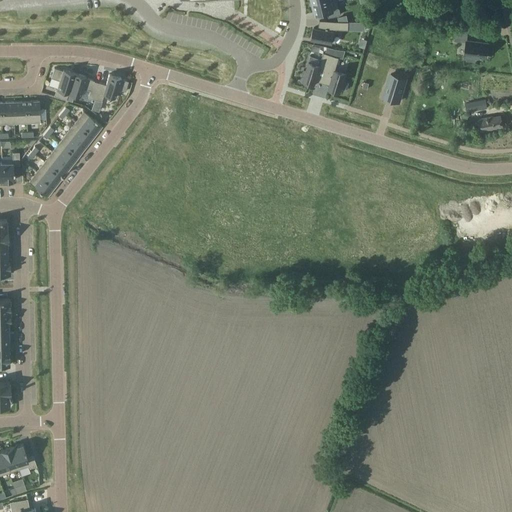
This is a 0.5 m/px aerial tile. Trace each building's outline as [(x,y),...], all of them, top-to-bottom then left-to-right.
[(336,0),(321,0),(311,2),(314,14),(327,11),(328,17),(341,14),(339,8),(338,8),(336,0)] [(463,17),(470,16),(467,0),(464,0),(459,1),(463,17)] [(314,27),(311,40),(331,43),(334,29),(348,30),(348,21),(319,20),(318,28),(314,27)] [(365,31),(365,22),(348,21),(348,30),(365,31)] [(454,26),(453,33),(467,34),(468,27),(454,26)] [(466,41),(464,55),(466,55),(466,60),(474,61),(475,56),(486,58),(488,44),(466,41)] [(304,69),(302,76),(304,76),(302,81),(314,84),(316,80),(322,82),(331,55),(323,52),(319,65),(308,61),(306,69),(304,69)] [(331,55),(322,82),(329,84),(328,89),(340,92),(341,88),(345,89),(348,81),(344,80),(346,73),(335,69),(339,57),(331,55)] [(54,67),(51,78),(59,80),(57,89),(56,88),(54,96),(66,99),(68,93),(74,72),(63,69),(62,70),(54,67)] [(68,93),(66,99),(70,101),(72,102),(74,95),(79,96),(82,87),(90,90),(88,97),(94,99),(99,82),(93,81),(94,80),(85,77),(86,76),(74,72),(68,93)] [(99,82),(94,99),(101,101),(103,94),(114,98),(117,89),(126,91),(129,81),(120,78),(121,77),(109,73),(105,84),(99,82)] [(390,75),(383,96),(398,101),(404,84),(397,81),(398,77),(390,75)] [(484,109),(487,108),(486,103),(485,99),(477,101),(478,110),(484,109)] [(26,100),(13,101),(14,123),(27,122),(26,100)] [(39,100),(26,100),(27,122),(40,122),(39,100)] [(13,101),(0,101),(1,123),(14,123),(13,101)] [(83,111),(75,121),(93,135),(100,125),(95,121),(96,120),(94,118),(93,119),(83,111)] [(490,118),(490,117),(478,119),(480,130),(502,126),(500,116),(490,118)] [(75,121),(67,131),(85,145),(93,135),(75,121)] [(67,131),(59,141),(77,155),(85,145),(67,131)] [(59,141),(52,151),(69,165),(77,155),(59,141)] [(52,151),(44,161),(62,175),(62,174),(69,165),(52,151)] [(12,155),(2,156),(2,162),(2,180),(2,181),(12,181),(12,180),(13,180),(13,164),(19,164),(19,152),(12,152),(12,155)] [(44,161),(36,171),(54,185),(61,175),(62,176),(62,175),(62,174),(62,175),(44,161)] [(36,171),(28,181),(39,189),(38,190),(40,191),(41,191),(46,195),(54,185),(36,171)] [(8,230),(0,230),(0,241),(8,241),(8,230)] [(8,241),(0,241),(0,251),(7,252),(7,241),(8,241)] [(0,262),(9,263),(9,262),(8,262),(7,252),(0,251),(0,262)] [(9,263),(0,262),(0,273),(10,274),(9,263)] [(0,310),(10,310),(10,299),(0,298),(0,310)] [(10,310),(0,310),(0,320),(10,321),(10,310)] [(0,331),(8,332),(8,321),(10,321),(0,320),(0,331)] [(8,332),(0,331),(0,342),(8,342),(8,332)] [(8,342),(0,342),(0,353),(9,353),(8,342)] [(0,364),(9,365),(9,353),(0,353),(0,364)] [(0,393),(10,394),(10,382),(8,382),(8,381),(0,381),(0,393)] [(10,394),(0,393),(0,406),(9,406),(9,396),(10,396),(10,394)] [(12,446),(11,446),(19,468),(29,465),(30,468),(36,465),(32,454),(26,456),(22,443),(17,445),(17,444),(15,444),(16,445),(12,447),(12,446)] [(11,446),(1,449),(8,472),(19,468),(11,446)] [(1,450),(0,450),(0,474),(8,472),(1,449),(0,449),(1,450)] [(24,484),(14,487),(16,493),(26,490),(24,484)] [(27,498),(9,502),(11,511),(36,511),(35,508),(29,509),(27,498)]
